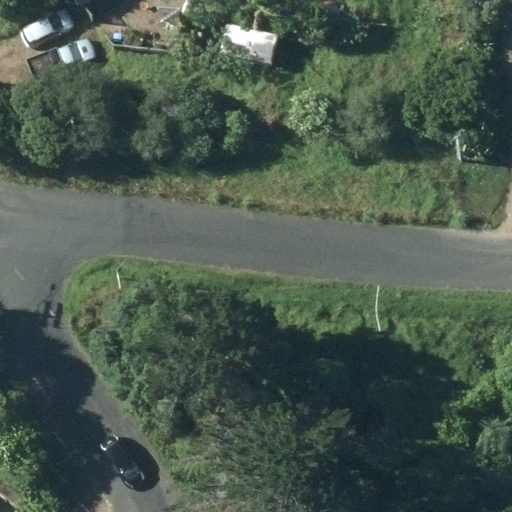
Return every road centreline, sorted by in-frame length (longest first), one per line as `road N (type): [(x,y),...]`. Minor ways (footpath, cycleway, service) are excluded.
road 1 (residential): [(0,231),(94,224),(511,264)]
road 2 (unclassified): [(137,511),(0,293)]
